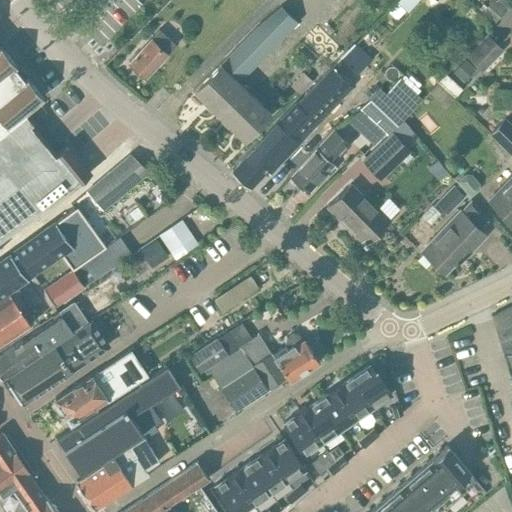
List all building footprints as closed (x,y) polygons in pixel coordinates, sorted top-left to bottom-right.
[(396,1),(387,10),(397,20),(406,9),(408,12),(417,0),(398,0),(397,2),(396,1)] [(495,0),(491,0),(481,11),(493,22),(505,9),(495,0)] [(511,0),(498,0),(509,9),(511,4),(511,0)] [(256,25),(220,61),(193,90),(218,113),(245,85),(241,81),(298,21),(281,5),(256,25)] [(160,29),(129,61),(146,76),(176,44),(160,29)] [(376,40),(366,30),(340,56),(358,73),(379,52),(372,44),(376,40)] [(465,54),(466,55),(481,70),(482,71),(504,49),(487,32),(465,54)] [(0,131),(27,110),(44,96),(43,94),(21,67),(0,40),(0,131)] [(459,65),(453,71),(463,82),(470,75),(476,69),(465,59),(459,65)] [(295,102),(232,170),(250,185),(300,131),(305,135),(351,86),(330,68),(297,103),(295,102)] [(303,71),(290,85),(300,94),(313,80),(303,71)] [(387,131),(419,96),(399,78),(385,92),(381,87),(361,109),(387,131)] [(271,110),(245,85),(218,113),(244,139),(271,110)] [(40,102),(31,110),(37,117),(46,110),(40,102)] [(0,131),(0,239),(2,239),(27,220),(37,212),(38,215),(91,172),(86,166),(67,143),(56,153),(46,141),(36,128),(34,126),(37,124),(35,120),(34,120),(27,110),(0,131)] [(359,111),(346,119),(352,125),(363,114),(359,111)] [(511,152),(511,150),(511,126),(504,118),(490,132),(511,152)] [(403,120),(392,131),(404,143),(415,132),(403,120)] [(330,158),(346,139),(332,127),(289,174),(308,192),(326,172),(329,175),(337,167),(334,164),(335,162),(330,158)] [(380,177),(409,149),(404,143),(392,131),(363,159),(380,177)] [(149,171),(148,171),(130,154),(87,190),(102,209),(149,171)] [(470,196),(478,189),(479,183),(471,173),(465,173),(457,180),(470,196)] [(511,175),(491,197),(488,200),(511,222),(511,175)] [(363,193),(352,182),(327,206),(364,244),(391,217),(365,191),(363,193)] [(436,202),(448,214),(465,196),(453,184),(436,202)] [(485,234),(479,228),(488,219),(471,199),(460,210),(459,209),(421,249),(443,271),(469,244),(472,247),(485,234)] [(18,267),(27,279),(40,269),(62,254),(71,268),(81,261),(104,245),(103,245),(77,207),(41,231),(50,245),(18,267)] [(0,296),(27,279),(18,267),(50,245),(41,231),(0,260),(0,296)] [(56,306),(84,286),(83,285),(71,268),(44,288),(56,306)] [(250,275),(216,296),(214,298),(222,310),(258,287),(250,275)] [(17,287),(0,299),(0,342),(36,318),(29,307),(30,306),(17,287)] [(54,318),(21,340),(0,354),(0,375),(2,378),(4,377),(5,377),(92,317),(86,319),(73,300),(51,315),(54,318)] [(92,317),(5,377),(22,402),(46,386),(110,344),(92,317)] [(511,322),(497,328),(500,341),(511,337),(511,322)] [(236,410),(239,407),(268,388),(287,375),(290,380),(319,361),(304,338),(302,339),(298,332),(293,331),(286,335),(284,340),(288,347),(274,356),(258,332),(238,345),(239,347),(208,367),(236,410)] [(217,336),(189,355),(200,371),(228,352),(217,336)] [(511,337),(500,341),(504,352),(511,349),(511,337)] [(92,374),(54,399),(55,401),(54,405),(59,412),(63,412),(64,414),(69,422),(146,373),(131,350),(130,349),(108,363),(92,374)] [(374,369),(373,370),(368,363),(352,374),(372,404),(390,391),(374,369)] [(128,390),(56,438),(63,448),(81,474),(82,477),(103,463),(101,461),(112,453),(114,456),(143,436),(141,434),(142,434),(143,433),(130,413),(149,402),(176,385),(179,383),(166,364),(164,366),(141,381),(140,382),(128,389),(128,390)] [(355,416),(372,404),(352,374),(335,386),(355,416)] [(338,427),(355,416),(335,386),(318,398),(338,427)] [(321,439),(338,427),(318,398),(301,410),(321,439)] [(149,402),(130,413),(143,433),(142,434),(141,434),(143,436),(143,438),(144,437),(157,429),(154,425),(160,421),(149,402)] [(399,404),(390,406),(393,416),(402,413),(399,404)] [(303,451),(321,439),(301,410),(283,422),(303,451)] [(372,427),(365,433),(371,440),(378,434),(372,427)] [(0,433),(0,456),(12,449),(0,433)] [(365,433),(358,439),(364,446),(371,440),(365,433)] [(82,477),(77,481),(95,508),(112,497),(132,484),(149,473),(146,469),(158,461),(143,438),(143,436),(114,456),(112,453),(101,461),(103,463),(82,477)] [(286,478),(303,466),(283,437),(265,449),(286,478)] [(438,511),(477,479),(446,444),(367,511),(438,511)] [(0,456),(0,503),(5,511),(21,511),(45,496),(21,462),(12,449),(0,456)] [(269,490),(286,478),(265,449),(249,460),(269,490)] [(341,453),(334,460),(340,467),(347,460),(341,453)] [(252,501),(269,490),(249,460),(232,472),(252,501)] [(334,460),(326,466),(332,473),(340,467),(334,460)] [(156,511),(164,511),(163,511),(195,489),(194,488),(208,478),(196,461),(157,489),(164,501),(155,507),(158,511),(156,511)] [(233,511),(237,511),(252,501),(232,472),(214,484),(233,511)] [(299,482),(292,488),(298,495),(305,489),(299,482)] [(292,488),(284,495),(290,502),(298,495),(292,488)] [(122,511),(120,511),(156,511),(158,511),(155,507),(164,501),(157,489),(122,511)] [(45,496),(21,511),(57,511),(54,507),(45,496)]
